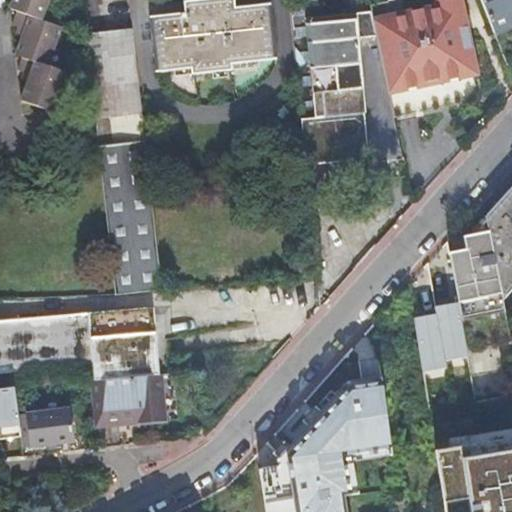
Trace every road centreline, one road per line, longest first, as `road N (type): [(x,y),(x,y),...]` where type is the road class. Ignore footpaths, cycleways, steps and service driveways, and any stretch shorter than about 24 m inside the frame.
road 1 (residential): [(511,132),(240,439),(128,507)]
road 2 (residential): [(0,469),(104,456),(128,507)]
